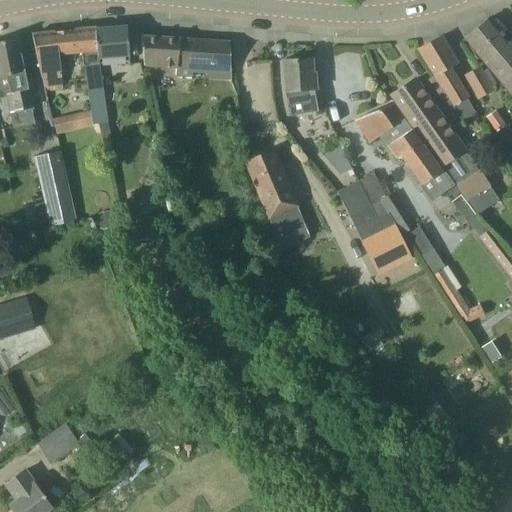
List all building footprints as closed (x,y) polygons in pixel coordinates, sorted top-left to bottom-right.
[(511,46),(488,18),(464,39),(511,94),(511,46)] [(81,54),(90,112),(92,125),(98,124),(91,51),(98,51),(95,30),(95,28),(32,35),(34,54),(45,93),(64,90),(59,58),(81,54)] [(129,57),(127,36),(127,28),(95,30),(98,51),(91,51),(98,124),(109,123),(99,59),(129,57)] [(449,68),(458,63),(442,36),(416,50),(433,76),(446,98),(452,108),(454,106),(464,121),(475,114),(466,99),(469,98),(449,68)] [(231,82),(229,43),(141,37),(144,68),(176,70),(176,76),(191,79),(192,73),(206,75),(206,78),(231,82)] [(0,96),(9,94),(14,112),(32,108),(27,90),(31,89),(27,71),(24,71),(21,58),(17,38),(0,41),(0,96)] [(289,116),(323,108),(319,88),(316,88),(315,72),(313,72),(312,59),(282,61),(284,93),(289,116)] [(478,67),(462,76),(477,101),(498,88),(486,70),(482,72),(478,67)] [(442,101),(446,98),(433,76),(432,77),(430,78),(428,80),(442,101)] [(464,152),(466,150),(414,79),(390,95),(439,169),(443,166),(455,185),(477,170),(464,152)] [(439,175),(405,124),(393,104),(354,121),(368,144),(384,134),(390,144),(387,146),(396,160),(400,157),(419,187),(439,175)] [(52,120),(53,124),(56,136),(76,131),(72,116),(52,120)] [(269,221),(274,242),(306,228),(296,206),(298,205),(274,149),(244,162),(269,221)] [(76,220),(59,151),(34,157),(44,202),(33,205),(38,225),(48,222),(50,227),(76,220)] [(455,185),(476,215),(497,200),(489,187),(490,185),(479,168),(477,170),(463,180),(455,185)] [(383,200),(386,199),(385,197),(373,174),(358,181),(370,205),(382,199),(383,200)] [(350,216),(370,205),(358,181),(338,192),(350,216)] [(390,195),(385,197),(386,199),(383,200),(382,199),(370,205),(377,219),(388,213),(401,235),(412,228),(391,194),(390,195)] [(479,236),(487,231),(482,225),(482,224),(475,215),(460,195),(451,202),(466,222),(472,230),(474,229),(479,236)] [(357,229),(377,219),(370,205),(350,216),(357,229)] [(372,262),(403,246),(404,246),(394,226),(362,242),(372,262)] [(409,234),(422,254),(432,247),(419,227),(409,234)] [(511,264),(487,231),(479,236),(511,279),(511,264)] [(5,245),(9,259),(25,254),(21,240),(5,245)] [(445,267),(432,247),(422,254),(421,255),(433,274),(445,267)] [(445,267),(433,274),(433,275),(465,324),(483,315),(479,305),(470,309),(457,289),(461,287),(447,266),(445,267)] [(0,340),(36,331),(26,297),(0,305),(0,340)] [(505,354),(495,339),(480,348),(490,364),(505,354)] [(0,405),(8,399),(0,387),(0,405)] [(436,403),(419,417),(434,435),(451,421),(436,403)] [(65,423),(36,443),(50,464),(80,445),(65,423)] [(78,440),(83,447),(91,441),(85,434),(78,440)] [(47,510),(51,507),(26,470),(5,484),(16,500),(10,505),(14,511),(48,511),(49,511),(47,510)]
